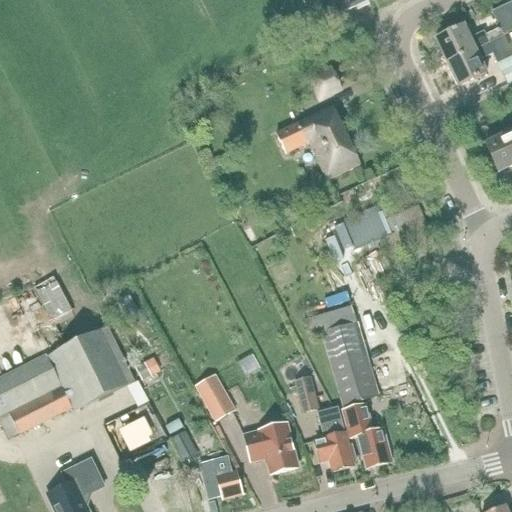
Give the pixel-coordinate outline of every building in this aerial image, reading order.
[(367,0),(340,0),(346,13),(369,3),(367,0)] [(511,5),(494,14),(504,35),(511,31),(511,5)] [(447,66),(502,38),(499,31),(472,44),(465,28),(436,42),(447,66)] [(502,38),(447,66),(458,89),(487,75),(480,60),(492,55),(501,74),(511,69),(511,33),(508,35),(502,38)] [(511,69),(501,74),(506,85),(511,81),(511,69)] [(340,92),(334,78),(330,70),(308,80),(319,102),(340,92)] [(326,183),(359,167),(331,109),(275,136),(285,156),(308,145),(326,183)] [(498,174),(511,167),(511,133),(485,146),(498,174)] [(355,251),(387,238),(395,258),(432,243),(413,193),(375,209),(343,222),(355,251)] [(249,229),(244,232),(250,243),(255,240),(249,229)] [(34,289),(54,327),(73,318),(70,312),(71,311),(54,278),(34,289)] [(366,358),(356,325),(352,309),(305,323),(310,338),(322,335),(343,408),(378,398),(371,373),(397,366),(393,351),(366,358)] [(74,414),(127,388),(138,409),(101,427),(120,465),(170,441),(151,403),(149,404),(139,382),(135,384),(108,329),(100,333),(47,358),(46,356),(0,379),(0,423),(9,441),(72,409),(74,414)] [(151,377),(143,364),(135,369),(142,382),(151,377)] [(301,415),(319,411),(311,378),(293,382),(301,415)] [(213,379),(196,389),(215,423),(233,413),(213,379)] [(382,432),(374,433),(368,406),(343,412),(345,421),(350,440),(358,437),(367,470),(390,464),(382,432)] [(334,413),(318,417),(324,441),(315,443),(320,465),(329,463),(332,473),(353,468),(343,428),(334,413)] [(259,434),(244,438),(250,464),(266,460),(270,477),(297,470),(286,426),(259,433),(259,434)] [(198,458),(185,433),(172,439),(185,465),(198,458)] [(211,462),(197,465),(207,501),(220,498),(221,502),(242,496),(236,471),(231,472),(227,457),(211,462)] [(88,511),(82,499),(104,489),(91,462),(63,475),(68,487),(47,497),(53,511),(88,511)]
